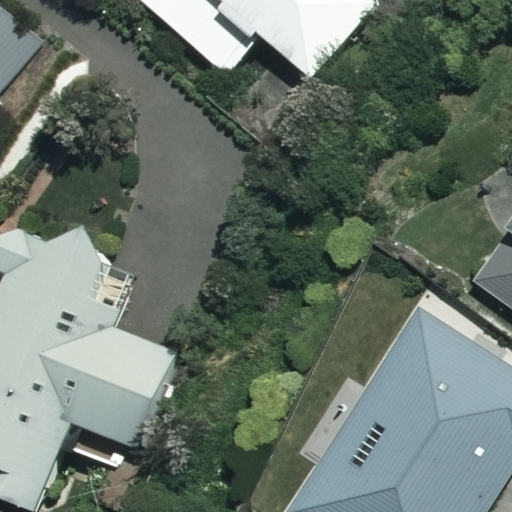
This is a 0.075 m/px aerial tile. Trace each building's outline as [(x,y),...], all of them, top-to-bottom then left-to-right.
[(102,0),(156,57),(205,10),(254,61),(319,0),(102,0)] [(0,101),(47,45),(0,6),(0,101)] [(511,125),(425,263),(511,317),(511,125)] [(124,298),(99,231),(24,231),(8,268),(18,272),(0,312),(0,494),(39,511),(43,511),(83,423),(142,450),(184,358),(112,325),(124,298)] [(511,425),(511,355),(396,273),(250,476),(299,511),(459,511),(442,499),(481,445),(492,453),(511,425)]
